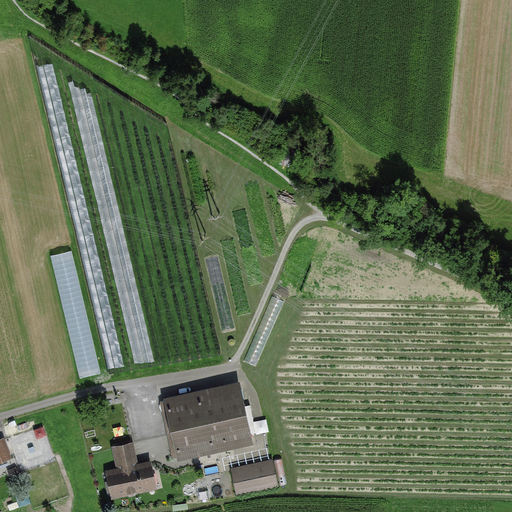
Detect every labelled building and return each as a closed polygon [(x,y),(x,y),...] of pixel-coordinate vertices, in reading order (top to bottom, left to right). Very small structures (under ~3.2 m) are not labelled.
[(79,111),(77,102),(52,106),(65,180),(87,176),(76,112),(79,111)] [(88,252),(108,366),(144,360),(131,288),(116,291),(108,248),(88,252)] [(262,365),(283,298),(271,295),(250,361),(262,365)] [(180,460),(255,444),(243,383),(167,399),(180,460)] [(0,461),(14,457),(7,437),(0,439),(0,461)] [(112,501),(162,490),(155,458),(140,461),(136,445),(116,449),(120,465),(105,469),(112,501)] [(234,496),(280,486),(274,457),(228,466),(234,496)] [(14,479),(22,475),(17,467),(10,471),(14,479)]
